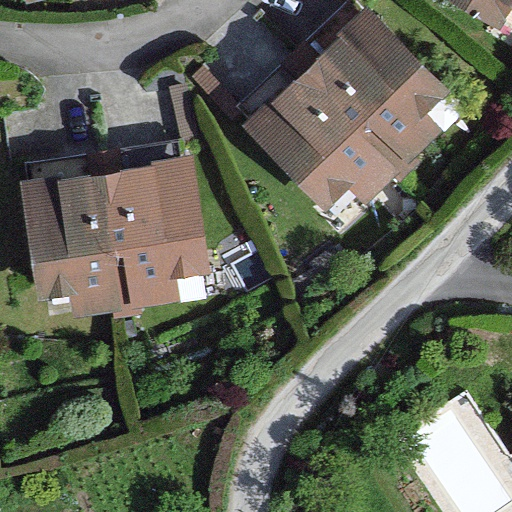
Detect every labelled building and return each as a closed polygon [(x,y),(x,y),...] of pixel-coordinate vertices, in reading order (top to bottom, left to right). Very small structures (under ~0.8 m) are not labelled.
[(511,0),(472,0),(507,24),(511,16),(511,0)] [(368,139),(303,71),(255,117),(338,205),(360,184),(375,199),(395,181),(403,189),(432,165),(424,155),(448,133),(432,114),(454,95),(372,5),(325,50),(388,120),(368,139)] [(325,50),(303,71),(368,139),(388,120),(325,50)] [(192,145),(127,153),(138,245),(110,248),(95,156),(35,163),(48,285),(80,280),(82,300),(113,295),(116,308),(150,304),(150,293),(176,290),(173,269),(208,266),(192,145)] [(138,245),(127,153),(95,156),(110,248),(138,245)]
